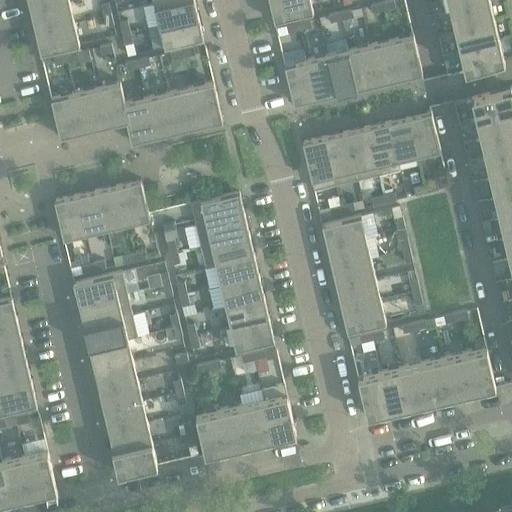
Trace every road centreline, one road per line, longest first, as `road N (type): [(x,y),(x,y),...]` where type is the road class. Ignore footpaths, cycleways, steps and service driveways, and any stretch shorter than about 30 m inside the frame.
road 1 (residential): [(226,0),(344,449)]
road 2 (residential): [(104,506),(42,249)]
road 3 (residential): [(511,412),(344,449)]
road 4 (residential): [(350,484),(511,446)]
road 5 (residential): [(344,449),(196,485)]
road 6 (residential): [(231,511),(350,484)]
